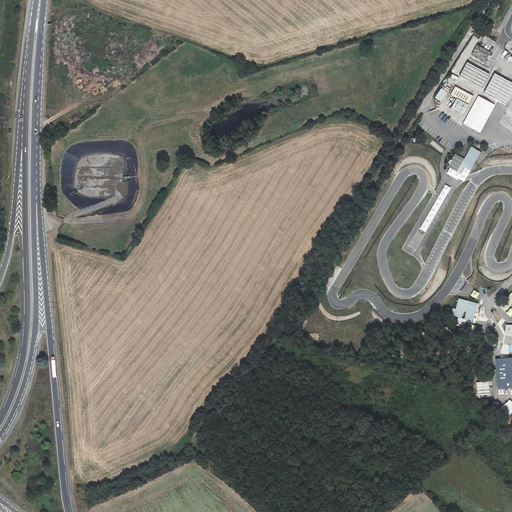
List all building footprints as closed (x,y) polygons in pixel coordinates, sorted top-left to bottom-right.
[(484,61),(490,52),(477,45),(472,54),(484,61)] [(481,88),(489,74),(467,62),(459,77),(481,88)] [(489,81),(491,82),(498,70),(496,69),(489,81)] [(491,82),(496,85),(502,72),(498,70),(491,82)] [(452,74),(449,79),(455,83),(458,77),(452,74)] [(450,95),(457,99),(462,90),(455,86),(450,95)] [(441,102),(447,92),(441,88),(435,98),(441,102)] [(457,99),(451,108),(463,114),(473,96),(462,90),(457,99)] [(483,103),(476,99),(464,122),(481,130),(493,108),(483,103)] [(475,147),(471,154),(472,155),(476,148),(485,154),(481,160),(482,161),(486,153),(475,147)] [(481,160),(485,154),(476,148),(472,155),(481,160)] [(448,167),(457,172),(464,159),(455,154),(448,167)] [(465,165),(472,168),(477,159),(471,155),(465,165)] [(456,179),(459,173),(457,172),(448,167),(445,173),(456,179)] [(441,192),(420,229),(425,232),(451,188),(445,185),(441,192)] [(474,290),(470,296),(476,299),(480,293),(474,290)] [(511,304),(511,302),(511,292),(503,302),(507,306),(510,302),(511,304)] [(465,315),(474,317),(477,307),(468,305),(469,301),(458,298),(456,309),(453,308),(451,315),(461,318),(463,311),(466,312),(465,315)] [(504,311),(508,307),(507,306),(503,302),(499,306),(504,311)] [(456,326),(465,327),(466,319),(457,318),(456,326)] [(511,357),(496,359),(498,388),(511,387),(511,357)] [(476,396),(490,395),(489,381),(476,382),(476,396)] [(505,418),(511,412),(511,402),(510,400),(498,409),(505,418)]
